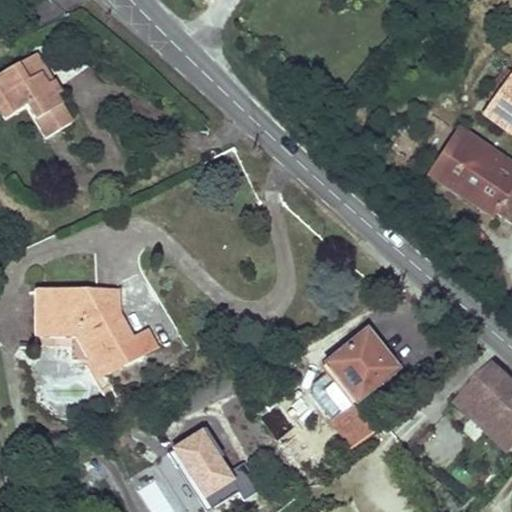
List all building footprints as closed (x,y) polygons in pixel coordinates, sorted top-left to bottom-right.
[(22,64),(0,77),(0,127),(11,122),(29,152),(56,136),(42,112),(42,98),(38,91),(30,96),(23,84),(30,79),(22,64)] [(511,78),(504,74),(479,112),(511,133),(511,78)] [(38,91),(30,79),(23,84),(30,96),(38,91)] [(511,174),(421,113),(390,159),(437,190),(489,225),(511,191),(511,174)] [(115,324),(108,290),(31,299),(34,323),(21,324),(23,347),(70,343),(83,366),(103,361),(111,376),(134,364),(122,340),(115,324)] [(34,323),(31,299),(18,300),(21,324),(34,323)] [(325,366),(352,393),(394,357),(384,346),(369,328),(325,366)] [(122,340),(134,364),(156,354),(144,329),(122,340)] [(103,361),(83,366),(93,385),(111,376),(103,361)] [(511,392),(488,367),(444,409),(494,462),(511,445),(511,392)] [(378,422),(352,393),(333,409),(359,437),(378,422)] [(201,511),(219,511),(242,500),(208,436),(171,455),(201,511)] [(188,511),(197,507),(178,474),(171,477),(163,462),(132,480),(150,511),(188,511)]
